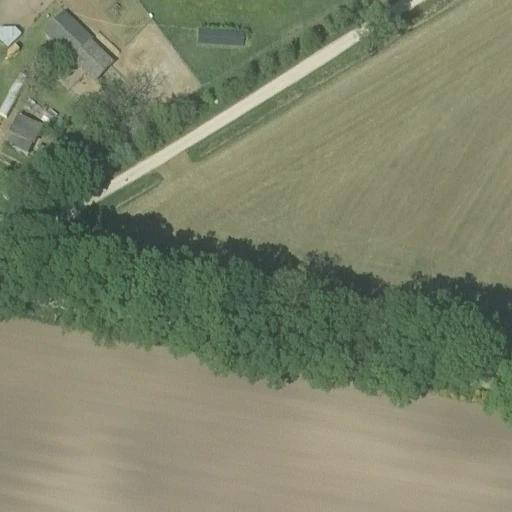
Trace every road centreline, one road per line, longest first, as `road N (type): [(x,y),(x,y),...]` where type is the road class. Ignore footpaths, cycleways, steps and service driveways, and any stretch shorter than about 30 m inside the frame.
road 1 (unclassified): [(0,294),(511,391)]
road 2 (unclassified): [(0,255),(411,0)]
